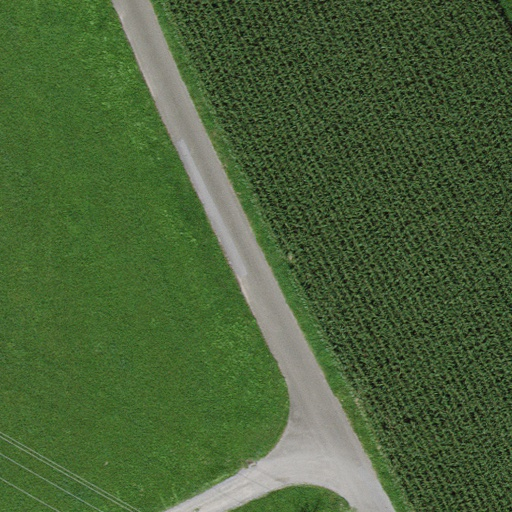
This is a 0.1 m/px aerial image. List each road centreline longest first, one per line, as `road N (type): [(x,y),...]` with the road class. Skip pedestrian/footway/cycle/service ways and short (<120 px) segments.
road 1 (track): [(374,511),(128,0)]
road 2 (track): [(198,511),(338,445)]
